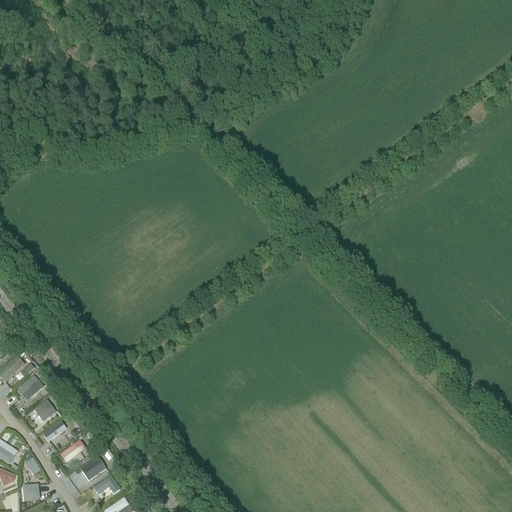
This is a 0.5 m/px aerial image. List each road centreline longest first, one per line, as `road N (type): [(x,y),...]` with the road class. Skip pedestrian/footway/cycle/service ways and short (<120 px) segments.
road 1 (track): [(511,78),(86,401)]
road 2 (tertiary): [(177,511),(0,296)]
